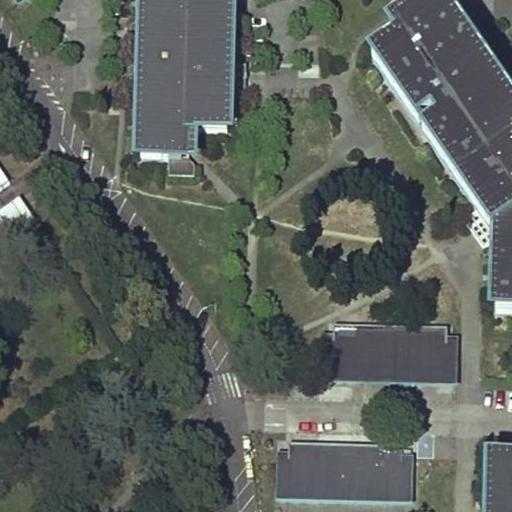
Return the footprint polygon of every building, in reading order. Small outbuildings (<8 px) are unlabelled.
[(11,0),(17,9),(31,0),(11,0)] [(211,142),(227,143),(230,45),(231,0),(146,0),(144,80),(143,114),(142,160),(169,161),(169,178),(195,178),(196,168),(197,158),(193,141),(211,142)] [(511,113),(435,2),(374,41),(384,55),(372,62),(424,137),(483,222),(474,227),(478,233),(483,240),(496,231),(499,235),(497,317),(511,317),(511,113)] [(0,189),(10,183),(0,169),(0,189)] [(37,223),(20,199),(0,212),(0,219),(13,239),(37,223)] [(448,330),(335,327),(334,341),(327,341),(326,378),(454,382),(455,345),(447,344),(448,330)] [(402,448),(290,446),(289,461),(282,461),(281,498),(409,500),(410,464),(402,464),(402,448)] [(511,511),(511,465),(494,465),(492,511),(511,511)]
